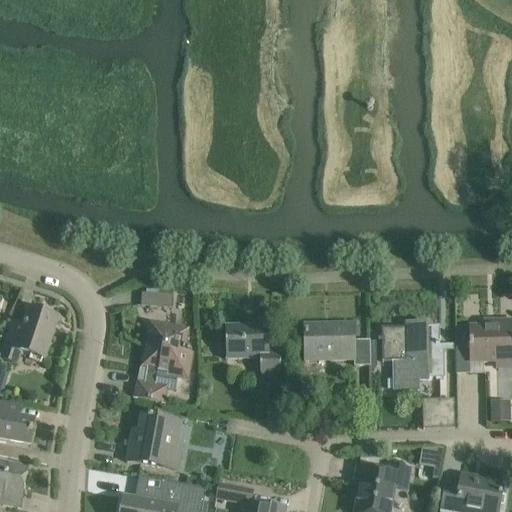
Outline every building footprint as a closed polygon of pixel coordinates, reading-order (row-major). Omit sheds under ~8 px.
[(142,295),(141,307),(172,310),(173,297),(142,295)] [(44,362),(58,322),(29,313),(24,328),(11,324),(0,358),(0,360),(17,366),(21,354),(44,362)] [(469,364),(511,363),(511,322),(496,323),(496,329),(469,330),(469,364)] [(388,392),(419,391),(418,381),(445,381),(444,353),(440,353),(439,329),(427,329),(427,325),(410,325),(410,329),(382,330),(382,364),(392,364),(393,382),(388,382),(388,392)] [(354,342),(354,326),(304,327),(305,363),(354,362),(354,368),(371,368),(370,342),(354,342)] [(281,379),(280,353),(269,353),(268,327),(225,329),(226,361),(260,360),(260,380),(281,379)] [(144,386),(138,385),(135,400),(164,406),(166,391),(175,393),(178,378),(187,380),(191,355),(187,349),(184,349),(188,332),(157,330),(155,340),(151,339),(151,337),(150,337),(144,369),(147,369),(144,386)] [(423,402),(423,432),(455,431),(454,401),(423,402)] [(511,402),(490,403),(491,424),(511,424),(511,402)] [(18,420),(20,410),(20,408),(1,405),(0,404),(0,445),(28,450),(30,437),(32,438),(35,423),(18,420)] [(127,464),(176,473),(180,452),(170,450),(174,428),(179,429),(180,424),(141,417),(137,444),(130,443),(127,464)] [(422,450),(419,468),(434,470),(432,481),(438,482),(444,450),(422,450)] [(0,506),(3,507),(5,496),(23,499),(27,473),(0,468),(0,506)] [(391,468),(390,475),(358,469),(355,486),(360,487),(355,511),(390,511),(395,485),(408,488),(411,471),(391,468)] [(446,487),(441,511),(498,511),(504,484),(478,480),(477,484),(462,482),(463,477),(462,477),(460,489),(446,487)] [(122,511),(201,511),(205,490),(195,489),(185,487),(184,487),(165,483),(162,496),(137,491),(135,501),(125,499),(124,504),(122,511)] [(219,488),(216,501),(250,507),(252,494),(219,488)]
